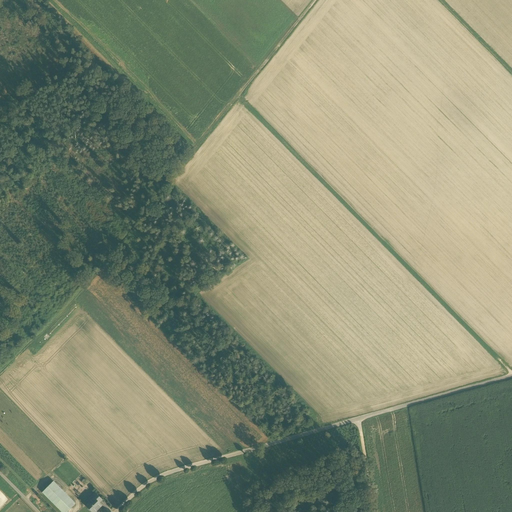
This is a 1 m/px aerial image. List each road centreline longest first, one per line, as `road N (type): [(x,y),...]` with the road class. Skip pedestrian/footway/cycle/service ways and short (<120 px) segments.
road 1 (unclassified): [(115,511),(174,470),(511,375)]
road 2 (track): [(238,96),(511,372)]
road 3 (track): [(0,374),(86,284),(238,96)]
road 4 (track): [(238,96),(315,0)]
